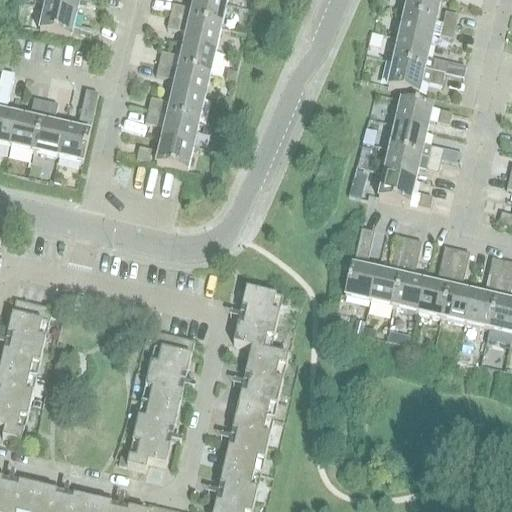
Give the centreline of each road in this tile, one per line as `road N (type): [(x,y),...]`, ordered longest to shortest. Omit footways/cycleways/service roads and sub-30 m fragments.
road 1 (residential): [(69,291),(218,325),(173,501),(0,462)]
road 2 (residential): [(85,229),(195,256),(226,244),(337,0)]
road 3 (residential): [(459,244),(494,95),(490,71),(506,0)]
road 4 (residential): [(85,229),(117,94)]
